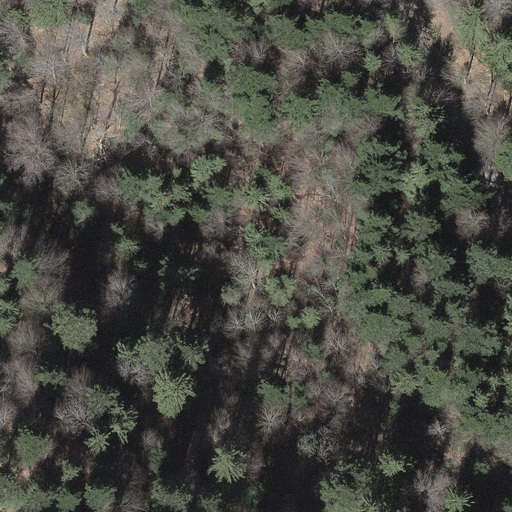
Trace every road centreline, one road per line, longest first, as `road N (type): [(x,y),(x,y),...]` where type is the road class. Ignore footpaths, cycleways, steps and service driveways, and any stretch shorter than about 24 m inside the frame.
road 1 (track): [(511,196),(403,0)]
road 2 (track): [(511,117),(463,36),(414,0)]
